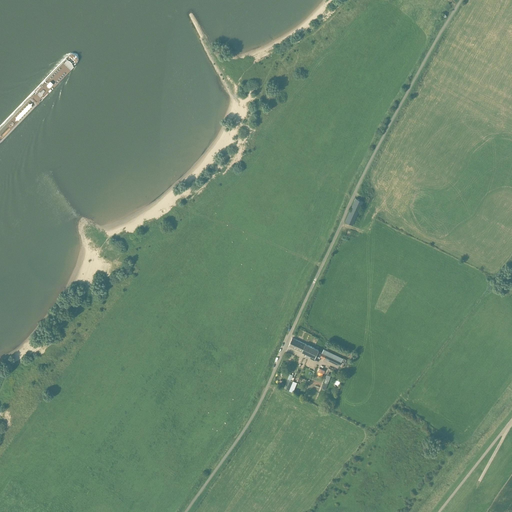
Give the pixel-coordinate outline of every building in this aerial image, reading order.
[(363,202),(355,198),(345,221),(353,225),(363,202)] [(302,352),(305,344),(297,340),(293,348),(302,352)] [(310,358),(314,348),(310,346),(305,356),(310,358)] [(314,348),(310,358),(315,361),(317,356),(316,355),(318,350),(314,348)] [(326,389),(332,375),(327,373),(322,388),(326,389)] [(289,390),(293,381),(290,380),(288,385),(286,384),(284,388),(289,390)]
